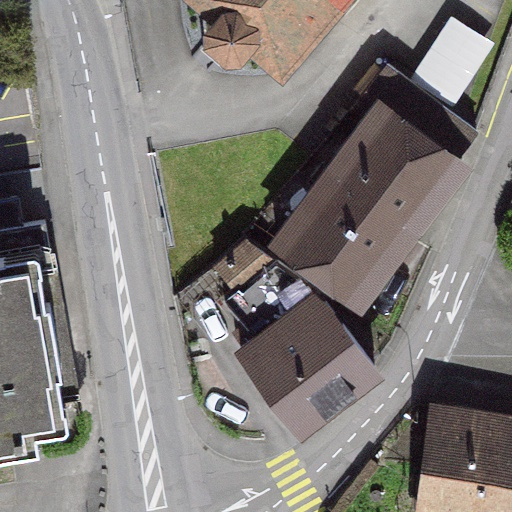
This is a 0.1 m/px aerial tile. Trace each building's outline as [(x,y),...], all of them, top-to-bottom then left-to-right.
[(247,41),(281,70),(340,0),(199,0),(215,13),(206,23),(207,37),(224,52),(238,51),(247,41)] [(456,154),(475,129),(387,62),(360,97),(375,108),(277,240),(356,299),(461,158),(456,154)] [(0,446),(35,440),(39,434),(76,422),(79,415),(37,218),(0,225),(0,446)] [(234,332),(300,422),(376,366),(325,299),(321,301),(312,289),(307,293),(301,285),(306,278),(277,256),(275,259),(246,237),(216,261),(235,283),(223,295),(246,323),(234,332)] [(511,511),(511,418),(433,404),(419,511),(511,511)]
